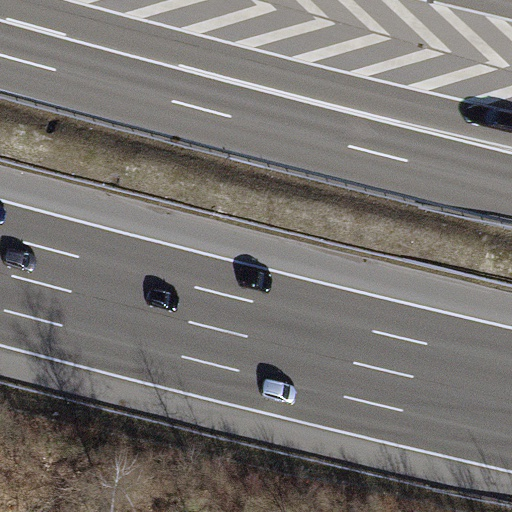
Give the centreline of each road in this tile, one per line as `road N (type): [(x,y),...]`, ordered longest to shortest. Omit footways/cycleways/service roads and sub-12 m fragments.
road 1 (motorway): [(0,272),(511,399)]
road 2 (motorway): [(511,186),(170,100)]
road 3 (motorway): [(511,137),(170,100)]
road 4 (motorway): [(170,100),(0,54)]
